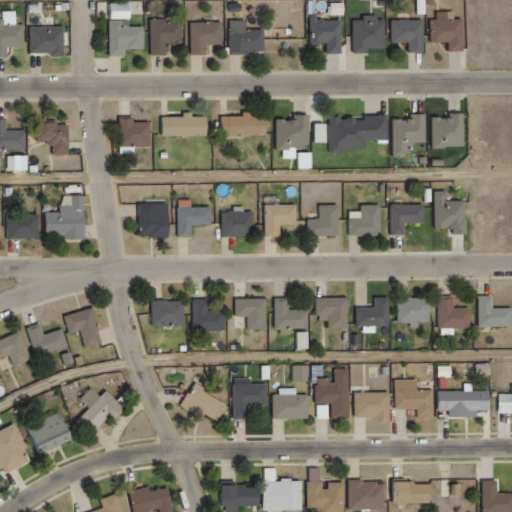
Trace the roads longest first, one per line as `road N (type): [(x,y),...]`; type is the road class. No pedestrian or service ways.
road 1 (residential): [(208,511),(150,381),(120,270),(89,0)]
road 2 (residential): [(0,309),(120,270),(511,266)]
road 3 (residential): [(511,78),(0,88)]
road 4 (residential): [(18,511),(61,485),(137,457),(511,446)]
road 5 (residential): [(120,270),(0,272)]
